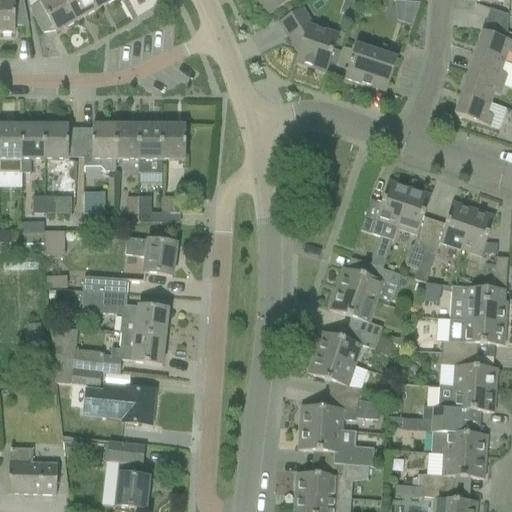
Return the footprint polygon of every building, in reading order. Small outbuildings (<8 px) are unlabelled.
[(0,0),(0,35),(15,36),(15,28),(28,28),(22,1),(0,0)] [(47,0),(30,10),(32,17),(42,36),(44,35),(55,33),(57,35),(77,24),(63,0),(47,0)] [(63,0),(77,24),(97,12),(90,0),(63,0)] [(90,0),(97,12),(117,1),(116,0),(90,0)] [(255,0),(267,19),(297,1),(296,0),(255,0)] [(485,28),(507,36),(508,17),(490,11),(485,28)] [(297,15),(280,25),(288,39),(289,38),(297,50),(301,52),(296,65),(304,68),(325,75),(329,65),(333,51),(337,38),(310,29),(311,27),(302,12),(297,15)] [(475,55),(504,65),(507,55),(511,56),(511,44),(482,34),(475,55)] [(344,81),(385,95),(397,61),(355,47),(344,81)] [(336,68),(344,70),(351,52),(343,50),(341,54),(336,68)] [(503,88),(511,90),(511,68),(504,65),(475,55),(468,76),(503,88)] [(461,96),(490,106),(494,96),(500,98),(503,88),(468,76),(461,96)] [(489,129),(499,133),(503,121),(493,118),(487,116),(490,106),(461,96),(454,117),(489,129)] [(0,175),(21,176),(22,128),(0,127),(0,175)] [(22,128),(21,176),(31,176),(31,163),(44,163),(44,128),(22,128)] [(44,163),(68,163),(68,128),(44,128),(44,163)] [(84,170),(84,176),(115,176),(116,174),(116,128),(92,128),(92,136),(84,136),(84,161),(84,170)] [(116,128),(116,174),(116,163),(138,163),(139,129),(116,128)] [(138,163),(138,176),(162,176),(162,129),(139,129),(138,163)] [(162,129),(162,176),(162,163),(185,163),(185,129),(162,129)] [(370,202),(360,233),(371,237),(392,244),(396,231),(409,191),(388,184),(381,206),(370,202)] [(396,231),(417,238),(430,198),(409,191),(396,231)] [(83,196),(83,217),(104,217),(104,196),(83,196)] [(31,200),(31,217),(44,217),(44,200),(31,200)] [(44,200),(44,217),(45,217),(56,217),(56,200),(44,200)] [(162,215),(181,215),(200,215),(200,204),(181,204),(180,200),(162,200),(162,215)] [(126,201),(126,216),(138,216),(138,201),(126,201)] [(138,226),(162,226),(162,216),(151,216),(151,201),(138,201),(138,226)] [(414,283),(425,287),(426,286),(439,246),(460,253),(473,212),(452,205),(444,230),(433,227),(427,246),(426,246),(424,253),(419,269),(414,283)] [(460,253),(480,260),(494,220),(473,212),(460,253)] [(0,257),(21,258),(21,243),(10,243),(10,246),(8,246),(8,233),(1,233),(1,225),(0,224),(0,257)] [(44,258),(64,258),(64,236),(23,236),(23,243),(21,243),(21,258),(44,258)] [(144,276),(172,280),(176,248),(128,242),(125,258),(146,261),(144,276)] [(415,242),(413,249),(424,253),(426,246),(415,242)] [(372,260),(370,268),(371,268),(377,270),(382,272),(384,265),(372,260)] [(343,271),(336,292),(376,306),(387,309),(391,298),(394,289),(395,289),(399,278),(390,275),(382,272),(377,270),(371,268),(368,280),(362,278),(343,271)] [(45,279),(45,291),(66,291),(66,279),(45,279)] [(83,281),(82,295),(127,298),(127,284),(83,281)] [(462,324),(505,327),(506,305),(507,293),(494,292),(461,290),(451,290),(451,302),(449,323),(451,323),(462,324)] [(329,313),(368,326),(376,306),(336,292),(329,313)] [(82,295),(81,316),(122,318),(120,335),(135,337),(165,341),(168,313),(149,310),(139,309),(138,310),(126,309),(127,298),(82,295)] [(441,356),(474,359),(475,347),(503,349),(505,327),(462,324),(451,323),(449,345),(442,345),(441,356)] [(369,339),(378,342),(382,331),(373,328),(369,339)] [(78,334),(51,331),(52,349),(56,349),(54,369),(72,371),(101,374),(120,376),(121,363),(121,361),(121,360),(110,359),(104,358),(104,355),(76,353),(78,334)] [(25,336),(27,361),(46,360),(44,334),(25,336)] [(111,352),(110,359),(121,360),(121,361),(132,363),(132,365),(142,366),(162,368),(165,341),(135,337),(120,335),(120,337),(135,339),(134,351),(120,349),(120,353),(111,352)] [(314,356),(354,369),(361,348),(321,335),(314,356)] [(392,340),(390,346),(393,347),(393,346),(406,351),(411,340),(407,337),(406,338),(403,340),(401,340),(398,341),(395,341),(392,340)] [(365,350),(374,353),(378,342),(369,339),(365,350)] [(379,342),(375,354),(388,360),(393,347),(390,346),(379,342)] [(307,377),(347,390),(354,369),(314,356),(307,377)] [(439,390),(495,394),(496,372),(474,370),(474,359),(441,356),(441,368),(439,390)] [(54,369),(54,370),(56,370),(55,381),(56,386),(71,388),(72,371),(54,369)] [(72,371),(71,388),(87,389),(100,390),(101,374),(72,371)] [(30,382),(32,410),(57,408),(55,386),(56,386),(55,381),(30,382)] [(85,392),(82,417),(101,419),(123,422),(122,424),(131,425),(151,427),(154,394),(134,391),(126,391),(126,392),(104,389),(104,391),(103,394),(87,392),(85,392)] [(349,402),(358,404),(361,392),(351,390),(349,402)] [(423,410),(422,422),(431,423),(461,425),(462,414),(493,416),(495,394),(439,390),(438,390),(437,411),(423,410)] [(299,431),(343,434),(344,423),(356,424),(356,422),(377,423),(380,408),(358,404),(349,402),(342,401),(340,412),(301,409),(299,431)] [(442,458),(485,460),(486,438),(460,436),(461,425),(431,423),(430,435),(432,435),(431,457),(442,458)] [(297,453),(341,456),(343,434),(299,431),(297,453)] [(76,445),(62,446),(64,460),(72,459),(77,453),(76,445)] [(123,466),(122,478),(119,478),(117,490),(115,509),(139,511),(145,511),(149,481),(132,479),(133,467),(134,467),(136,448),(107,445),(106,465),(115,465),(123,466)] [(8,496),(56,498),(57,467),(32,467),(32,452),(10,451),(10,466),(9,466),(8,496)] [(454,480),(483,482),(485,460),(442,458),(441,479),(454,480)] [(296,476),(294,498),(351,502),(352,485),(368,482),(368,478),(368,470),(343,468),(321,466),(320,478),(296,476)] [(422,478),(421,490),(454,492),(454,480),(441,479),(422,478)] [(420,501),(430,502),(434,502),(453,503),(454,492),(421,490),(420,501)] [(294,498),(293,511),(350,511),(351,502),(294,498)] [(433,511),(475,511),(476,505),(453,503),(434,502),(433,511)]
